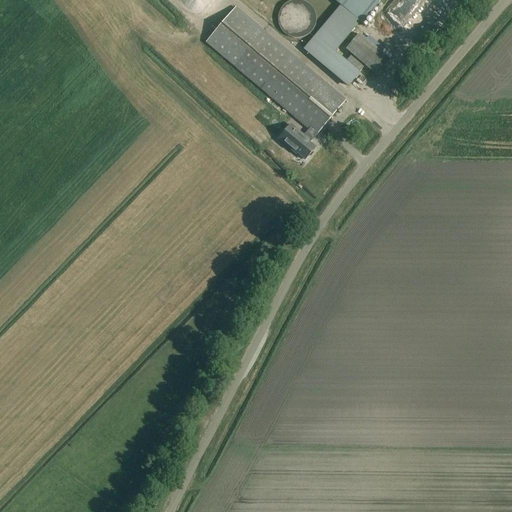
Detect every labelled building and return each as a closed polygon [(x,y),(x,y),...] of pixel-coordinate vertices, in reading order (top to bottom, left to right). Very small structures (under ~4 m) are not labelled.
[(200,0),(200,1),(211,10),(218,0),(200,0)] [(304,51),(346,86),(352,79),(353,80),(359,72),(336,53),(361,23),(364,25),(384,0),(334,0),(342,6),(304,51)] [(301,1),(294,1),(287,4),(282,9),(279,15),(278,22),(280,29),(285,34),(291,38),(298,39),(305,38),(311,34),(315,28),(317,22),(316,15),(313,8),(307,4),(301,1)] [(384,22),(393,31),(408,15),(399,6),(384,22)] [(308,143),(343,101),(235,10),(205,45),(307,130),(301,136),(298,134),(287,148),(294,155),(296,153),(303,160),(313,147),(308,143)] [(377,77),(391,61),(359,35),(346,50),(377,77)] [(301,41),(297,44),(302,50),(306,47),(301,41)] [(284,131),(291,137),(301,126),(294,119),(284,131)]
